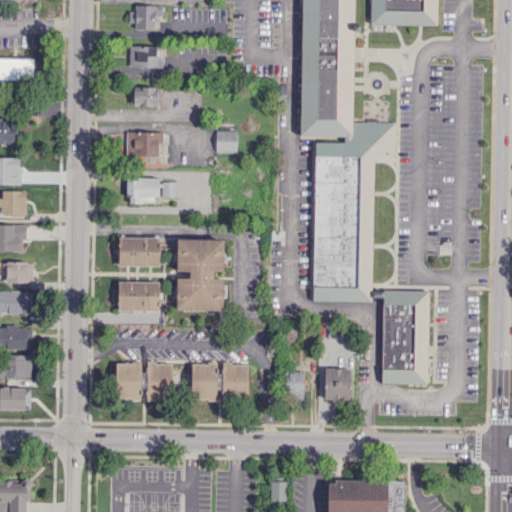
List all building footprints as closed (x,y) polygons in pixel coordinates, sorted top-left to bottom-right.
[(302,0),(354,0),(353,121),(395,122),(394,156),(374,156),(372,290),(428,290),(426,381),(382,380),(384,296),(372,296),(372,301),(312,300),(315,141),(345,141),(345,134),(300,134),(302,0)] [(370,0),(370,23),(438,23),(438,0),(370,0)] [(130,27),(154,28),(154,15),(162,16),(162,5),(131,4),(130,27)] [(128,37),(143,37),(142,28),(128,28),(128,37)] [(129,66),(162,66),(162,46),(129,45),(129,66)] [(0,79),(0,57),(33,58),(32,80),(0,79)] [(158,105),(158,87),(129,87),(129,105),(158,105)] [(0,141),(14,142),(14,118),(0,117),(0,141)] [(215,152),(235,152),(236,124),(215,124),(215,152)] [(157,156),(157,142),(163,142),(163,131),(126,131),(126,155),(157,156)] [(25,181),(26,158),(3,158),(3,180),(25,181)] [(159,177),(127,176),(127,200),(158,201),(159,177)] [(161,196),(176,197),(176,181),(161,181),(161,196)] [(25,190),(1,190),(0,215),(25,215),(25,190)] [(0,250),(24,251),(24,224),(0,223),(0,250)] [(119,264),(119,237),(159,237),(158,265),(119,264)] [(177,308),(177,278),(190,278),(190,270),(177,270),(178,238),(223,239),(222,271),(212,271),(212,278),(222,278),(222,309),(177,308)] [(6,282),(33,282),(33,261),(6,261),(6,282)] [(118,308),(118,281),(158,281),(158,309),(118,308)] [(0,312),(32,312),(31,290),(0,290),(0,312)] [(31,326),(0,326),(0,348),(32,348),(31,326)] [(31,355),(0,354),(0,376),(31,377),(31,355)] [(173,362),(147,361),(145,399),(171,400),(173,362)] [(140,398),(141,362),(116,362),(115,397),(140,398)] [(190,399),(215,399),(216,363),(191,362),(190,399)] [(247,363),(222,363),(221,396),(247,396),(247,363)] [(350,399),(349,367),(324,368),(324,399),(350,399)] [(303,371),(285,371),(284,397),(303,397),(303,371)] [(30,387),(0,387),(0,408),(29,409),(30,387)] [(270,500),(270,476),(286,476),(285,504),(277,504),(277,500),(270,500)] [(0,511),(25,511),(26,502),(30,502),(30,480),(0,479),(0,511)] [(403,511),(404,480),(335,479),(336,483),(328,483),(328,511),(403,511)]
